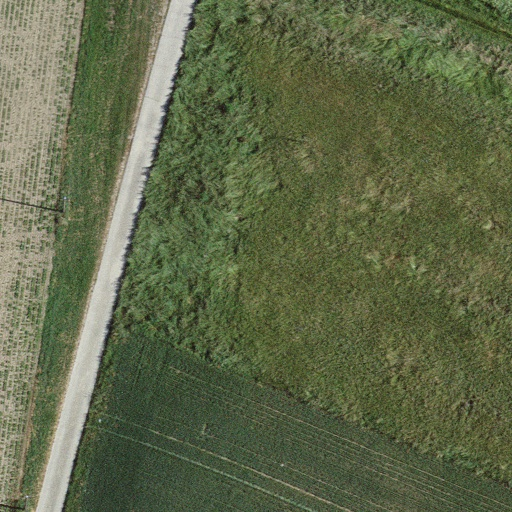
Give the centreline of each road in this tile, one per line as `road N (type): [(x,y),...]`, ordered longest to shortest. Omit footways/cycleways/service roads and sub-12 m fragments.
road 1 (track): [(190,0),(54,511)]
road 2 (track): [(511,82),(301,0)]
